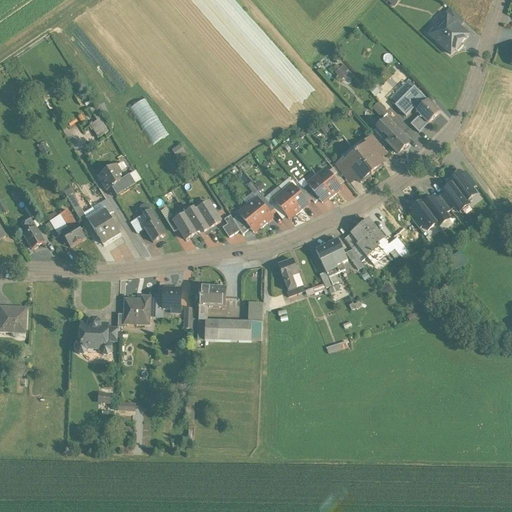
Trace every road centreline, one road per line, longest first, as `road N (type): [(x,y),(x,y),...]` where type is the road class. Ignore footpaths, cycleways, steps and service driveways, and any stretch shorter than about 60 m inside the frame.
road 1 (residential): [(0,274),(118,272),(246,251),(360,207),(452,134),(501,0)]
road 2 (track): [(511,467),(0,459)]
road 3 (track): [(258,466),(264,311)]
